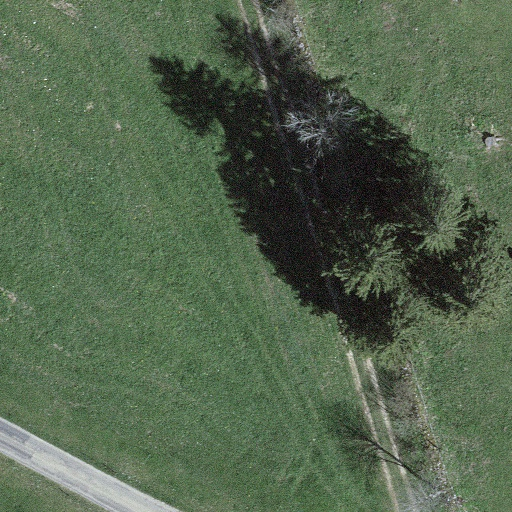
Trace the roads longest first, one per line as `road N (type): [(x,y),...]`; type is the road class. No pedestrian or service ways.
road 1 (track): [(405,511),(243,0)]
road 2 (unclassified): [(143,511),(0,436)]
